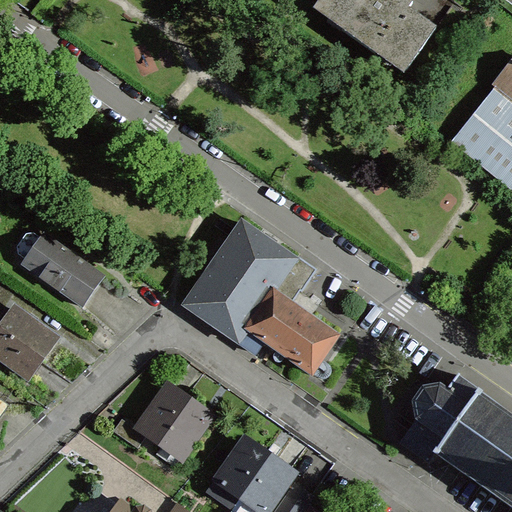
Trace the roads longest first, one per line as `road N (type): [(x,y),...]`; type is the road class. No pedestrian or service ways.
road 1 (residential): [(511,383),(0,18)]
road 2 (residential): [(0,477),(152,336),(184,336),(429,511)]
